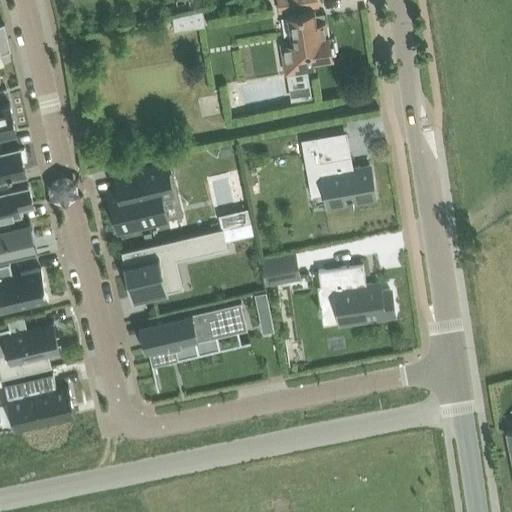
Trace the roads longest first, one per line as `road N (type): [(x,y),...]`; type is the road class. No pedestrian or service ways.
road 1 (residential): [(456,367),(151,424),(128,417),(25,0)]
road 2 (tertiary): [(456,367),(398,0)]
road 3 (tertiary): [(477,511),(456,367)]
